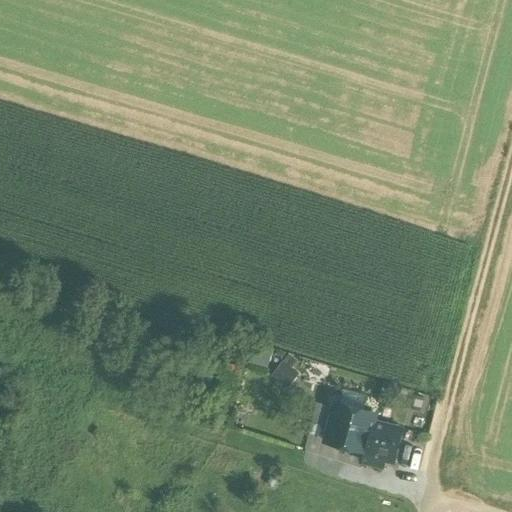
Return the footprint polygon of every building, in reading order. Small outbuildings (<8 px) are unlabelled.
[(256,362),(269,365),(274,351),(260,348),(256,362)] [(299,375),(284,363),(273,377),(286,387),(290,387),(290,386),(299,375)] [(410,395),(406,408),(419,412),(424,399),(410,395)] [(350,407),(340,405),(335,408),(326,441),(364,451),(365,451),(373,421),(375,414),(356,409),(352,411),(350,407)] [(403,430),(373,421),(365,451),(364,451),(361,462),(383,468),(385,461),(394,463),(403,430)]
